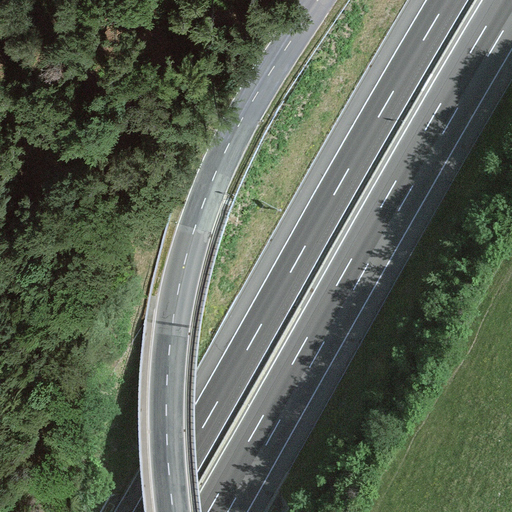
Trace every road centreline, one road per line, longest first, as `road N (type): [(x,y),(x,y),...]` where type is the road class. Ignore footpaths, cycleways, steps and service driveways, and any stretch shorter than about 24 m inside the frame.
road 1 (motorway): [(447,0),(153,511)]
road 2 (motorway): [(217,511),(511,1)]
road 3 (tertiary): [(174,511),(169,357),(184,268),(232,143),(320,0)]
